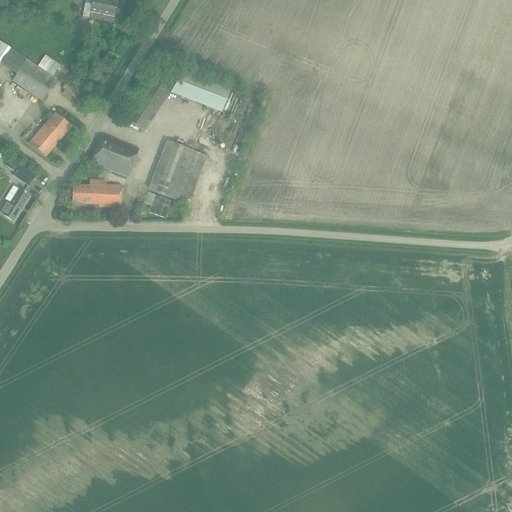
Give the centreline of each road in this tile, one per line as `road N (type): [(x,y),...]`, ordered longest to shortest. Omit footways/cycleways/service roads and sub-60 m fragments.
road 1 (unclassified): [(39,220),(64,231),(188,229),(511,246)]
road 2 (unclassified): [(66,181),(178,0)]
